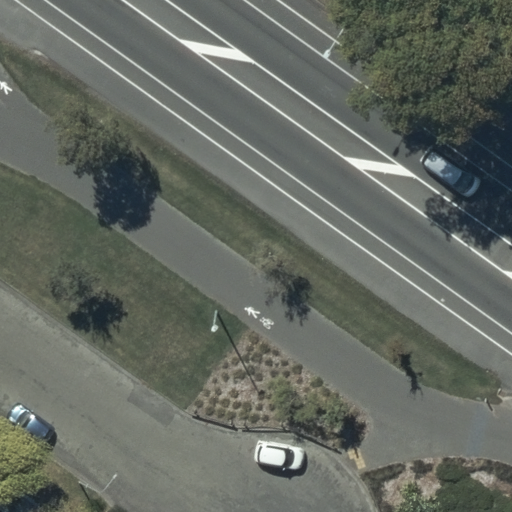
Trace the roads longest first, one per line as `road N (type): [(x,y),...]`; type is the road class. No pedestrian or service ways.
road 1 (secondary): [(150,0),(511,257)]
road 2 (residential): [(217,511),(0,356)]
